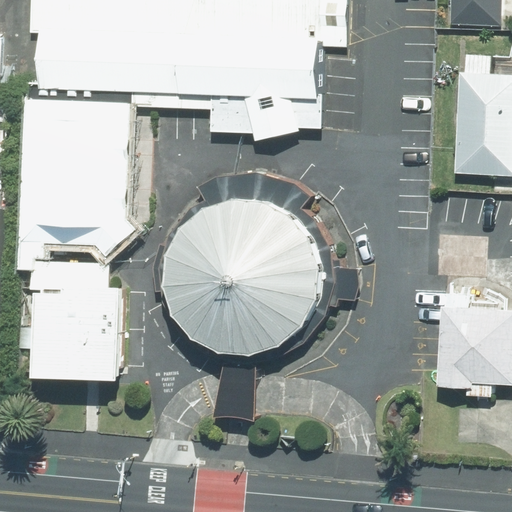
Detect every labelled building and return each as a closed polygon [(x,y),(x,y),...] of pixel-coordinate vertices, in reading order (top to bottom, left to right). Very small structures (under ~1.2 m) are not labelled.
[(328,109),(327,0),(30,0),(33,89),(30,255),(111,253),(135,227),(136,108),(328,109)] [(451,0),(450,27),(501,29),(501,0),(451,0)] [(511,77),(460,75),(455,176),(511,179),(511,77)] [(222,351),(247,355),(272,350),(294,338),(311,319),(321,295),(322,270),(315,246),(301,225),(281,210),(256,202),(231,203),(207,212),(187,228),(174,249),(169,274),(171,299),(182,322),(200,340),(222,351)] [(139,271),(43,266),(38,382),(133,386),(139,271)] [(511,313),(442,310),(438,389),(473,391),(473,387),(511,388),(511,313)]
